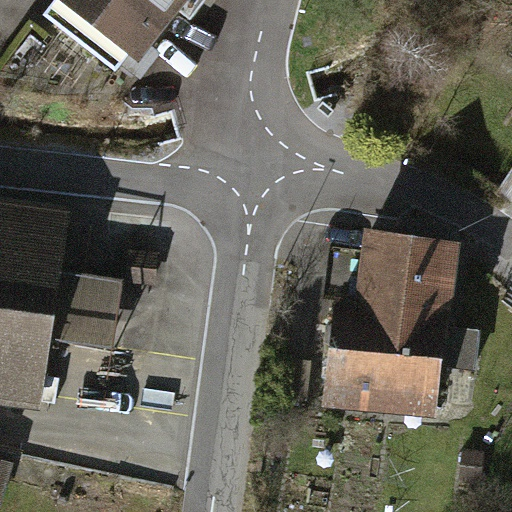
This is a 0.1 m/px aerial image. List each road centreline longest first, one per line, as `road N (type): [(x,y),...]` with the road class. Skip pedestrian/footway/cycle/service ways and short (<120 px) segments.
road 1 (unclassified): [(511,249),(402,197),(252,177)]
road 2 (unclassified): [(0,157),(252,177)]
road 3 (unclassified): [(252,177),(248,69),(268,0)]
